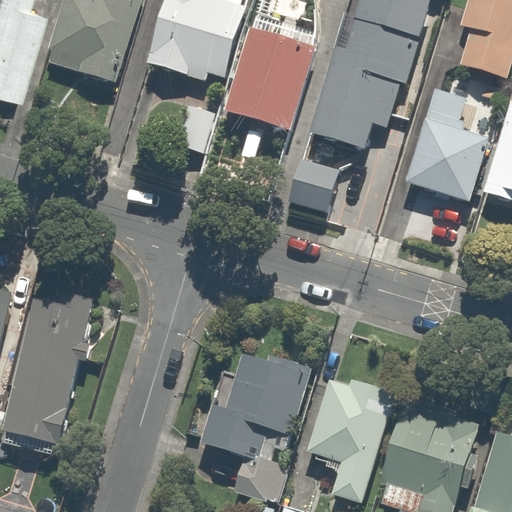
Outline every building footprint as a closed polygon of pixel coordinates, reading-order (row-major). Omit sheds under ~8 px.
[(0,0),(0,95),(27,104),(55,15),(36,9),(39,0),(0,0)] [(157,0),(74,0),(51,71),(127,96),(157,0)] [(168,0),(149,68),(226,91),(250,10),(214,0),(168,0)] [(322,109),(328,111),(319,138),(375,157),(380,143),(400,150),(450,0),(365,0),(334,93),(328,91),(322,109)] [(474,37),(465,69),(509,82),(511,72),(511,0),(471,0),(462,33),(474,37)] [(333,51),(263,27),(234,114),(304,138),(333,51)] [(467,133),(475,109),(440,98),(411,188),(475,208),(496,142),(467,133)] [(511,103),(486,198),(511,205),(511,103)] [(209,158),(219,117),(189,108),(178,150),(209,158)] [(341,175),(303,164),(290,209),(328,219),(341,175)] [(0,364),(15,298),(0,294),(0,364)] [(62,446),(94,305),(66,298),(63,308),(37,302),(7,434),(62,446)] [(322,376),(249,356),(235,410),(219,406),(209,444),(256,457),(245,500),(283,510),(294,469),(279,465),(288,432),(306,437),(322,376)] [(363,390),(338,382),(317,456),(352,466),(344,496),(374,504),(404,398),(364,387),(363,390)] [(511,511),(511,400),(482,511),(511,511)] [(480,493),(490,457),(481,454),(489,425),(415,405),(386,509),(396,511),(464,511),(471,491),(480,493)]
